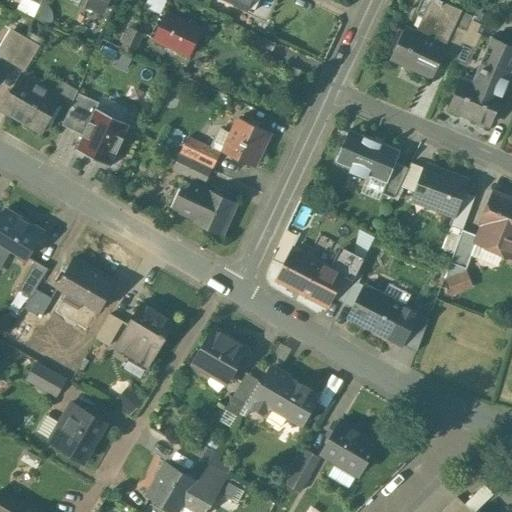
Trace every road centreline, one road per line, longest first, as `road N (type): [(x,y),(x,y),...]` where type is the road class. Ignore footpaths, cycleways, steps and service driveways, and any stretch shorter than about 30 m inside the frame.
road 1 (residential): [(236,290),(0,151)]
road 2 (residential): [(455,419),(236,290)]
road 3 (residential): [(329,91),(236,290)]
road 4 (residential): [(511,168),(329,91)]
